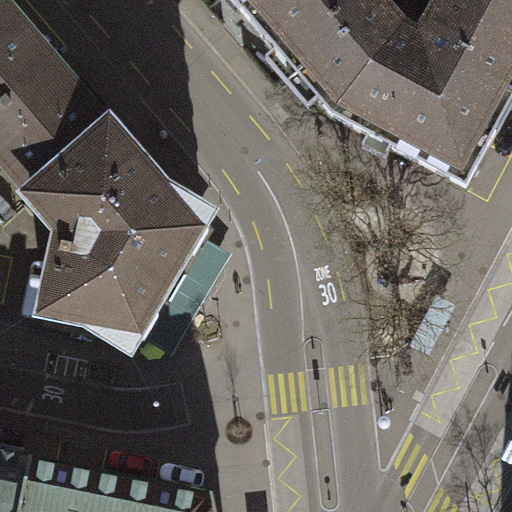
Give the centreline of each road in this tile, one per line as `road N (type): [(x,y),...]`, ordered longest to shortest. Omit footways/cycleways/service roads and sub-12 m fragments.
road 1 (tertiary): [(310,322),(302,269),(270,184),(122,0)]
road 2 (residential): [(310,322),(227,387),(171,406),(126,409),(0,383)]
road 3 (primary): [(417,511),(511,333)]
road 4 (tertiary): [(333,511),(310,322)]
